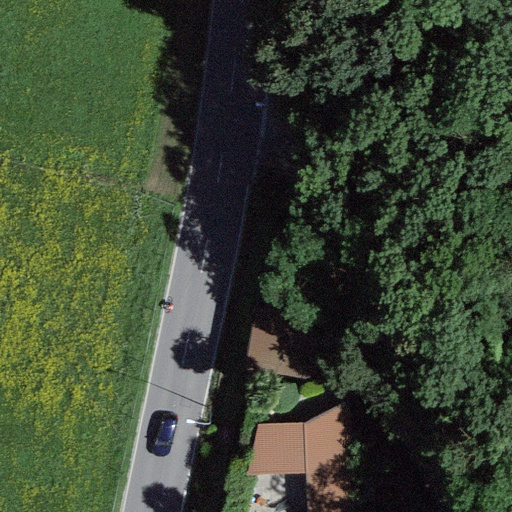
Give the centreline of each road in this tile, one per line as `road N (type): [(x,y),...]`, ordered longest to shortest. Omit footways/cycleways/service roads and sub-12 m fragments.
road 1 (residential): [(225,125),(284,152),(298,168),(357,357),(448,511)]
road 2 (secondary): [(225,125),(148,511)]
road 3 (secondary): [(241,0),(225,125)]
